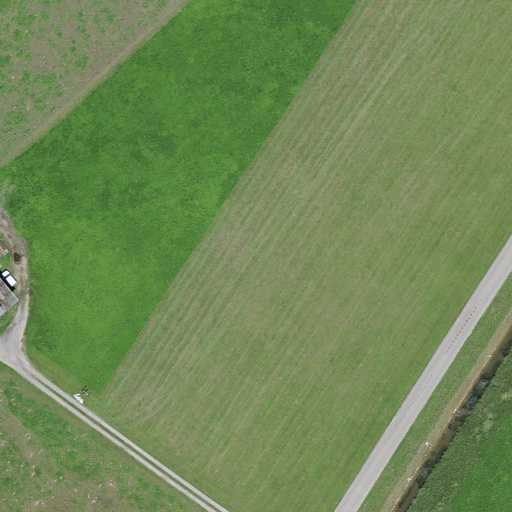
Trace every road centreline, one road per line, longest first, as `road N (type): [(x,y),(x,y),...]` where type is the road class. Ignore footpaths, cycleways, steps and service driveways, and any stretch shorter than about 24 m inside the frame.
road 1 (track): [(346,511),(511,251)]
road 2 (track): [(0,349),(223,511)]
